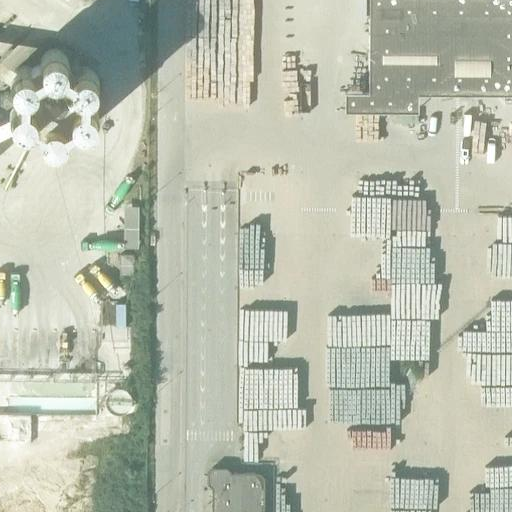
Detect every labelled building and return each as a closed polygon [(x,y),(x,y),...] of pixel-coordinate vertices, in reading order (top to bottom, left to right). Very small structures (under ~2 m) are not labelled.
[(511,0),(368,0),(368,93),(418,93),(511,93),(511,0)] [(9,115),(10,117),(10,118),(10,119),(11,121),(12,123),(14,125),(15,126),(17,127),(19,128),(20,128),(23,129),(25,129),(27,129),(28,128),(30,127),(39,133),(39,135),(40,136),(41,138),(41,140),(43,141),(43,142),(45,143),(46,144),(49,146),(51,146),(53,146),(55,146),(57,146),(59,145),(61,144),(62,143),(64,142),(65,141),(66,139),(67,138),(67,136),(68,135),(68,133),(77,128),(79,129),(81,129),(83,129),(87,129),(89,128),(92,127),(93,126),(95,124),(96,122),(97,121),(97,120),(98,118),(98,116),(98,114),(98,113),(98,111),(97,110),(96,108),(95,106),(94,105),(91,103),(92,93),(93,92),(94,91),(95,90),(97,88),(97,86),(98,83),(98,81),(98,79),(98,77),(97,76),(96,74),(96,73),(95,72),(93,70),(92,69),(90,68),(89,67),(87,67),(85,67),(84,67),(81,67),(79,67),(77,68),(69,63),(69,61),(68,59),(67,58),(67,56),(66,54),(64,53),(63,52),(61,51),(60,50),(58,49),(55,49),(53,49),(51,49),(49,50),(47,51),(45,53),(43,54),(42,56),(41,57),(41,59),(40,61),(40,63),(31,68),(30,67),(28,66),(25,66),(22,66),(21,66),(19,67),(17,68),(15,69),(13,71),(12,73),(12,74),(11,75),(10,77),(10,80),(10,82),(10,83),(11,85),(12,87),(14,89),(15,91),(16,92),(17,102),(14,104),(13,105),(12,107),(11,108),(10,109),(10,111),(10,113),(9,115)] [(12,101),(12,93),(6,90),(0,93),(0,100),(6,104),(12,101)] [(511,234),(511,214),(478,215),(478,234),(493,233),(493,222),(499,222),(500,235),(511,234)] [(133,274),(133,254),(119,254),(119,274),(133,274)] [(307,324),(240,324),(241,365),(307,364),(307,324)] [(264,511),(264,477),(259,472),(231,472),(227,467),(212,467),(207,472),(207,484),(212,488),(211,511),(264,511)]
